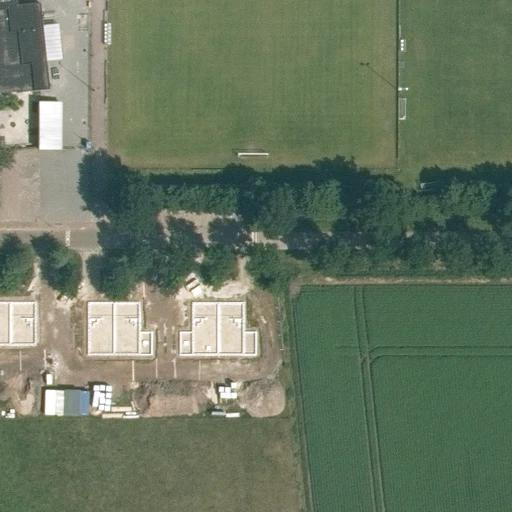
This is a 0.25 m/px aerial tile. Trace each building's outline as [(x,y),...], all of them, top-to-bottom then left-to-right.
[(0,0),(0,95),(18,94),(18,95),(50,91),(40,5),(17,7),(16,0),(0,0)] [(40,104),(40,152),(60,151),(59,104),(40,104)] [(33,304),(7,304),(7,347),(33,347),(33,304)] [(111,347),(111,304),(85,304),(85,347),(111,347)] [(111,304),(111,347),(137,347),(137,304),(111,304)] [(215,347),(215,304),(189,304),(189,347),(215,347)] [(241,304),(215,304),(215,347),(241,347),(241,304)] [(7,385),(7,397),(15,397),(15,385),(7,385)] [(111,397),(111,385),(103,385),(103,397),(111,397)] [(119,385),(111,385),(111,397),(119,397),(119,385)] [(215,385),(207,385),(207,397),(215,397),(215,385)] [(223,385),(215,385),(215,397),(223,397),(223,385)]
